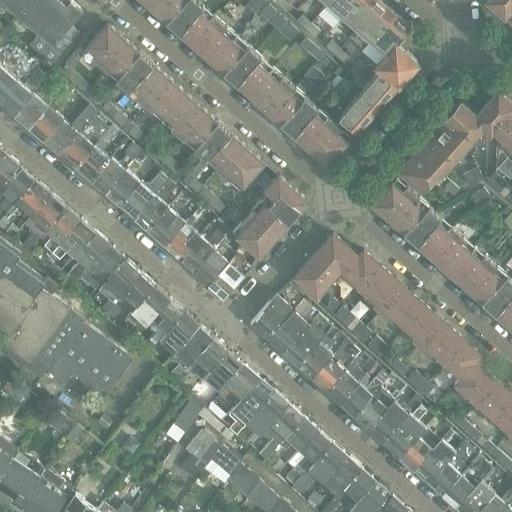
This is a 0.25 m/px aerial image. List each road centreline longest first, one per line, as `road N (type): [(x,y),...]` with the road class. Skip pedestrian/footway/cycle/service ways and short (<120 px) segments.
road 1 (residential): [(227,327),(0,124)]
road 2 (residential): [(109,0),(337,200)]
road 3 (residential): [(434,511),(227,327)]
road 4 (residential): [(337,200),(511,355)]
road 5 (residential): [(337,200),(457,40)]
road 6 (residential): [(227,327),(337,200)]
